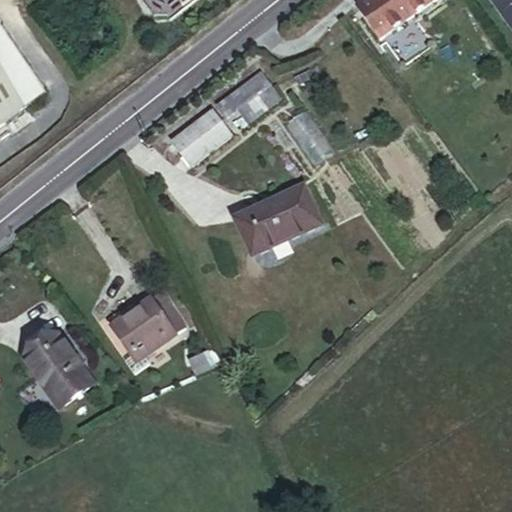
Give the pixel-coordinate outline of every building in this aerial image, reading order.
[(106,0),(122,18),(144,0),(106,0)] [(397,0),(380,0),(356,16),(375,46),(412,22),(397,0)] [(511,0),(497,0),(489,6),(511,37),(511,0)] [(0,39),(0,105),(32,80),(0,39)] [(255,75),(211,110),(222,123),(232,115),(240,126),(274,99),(255,75)] [(288,127),(304,148),(321,136),(305,115),(288,127)] [(205,116),(166,147),(186,171),(224,139),(205,116)] [(298,192),(228,224),(245,260),(315,229),(298,192)] [(151,300),(110,329),(134,363),(127,368),(132,376),(148,365),(142,358),(175,335),(151,300)] [(54,338),(23,361),(57,409),(88,387),(54,338)] [(183,360),(189,373),(214,361),(209,348),(183,360)]
